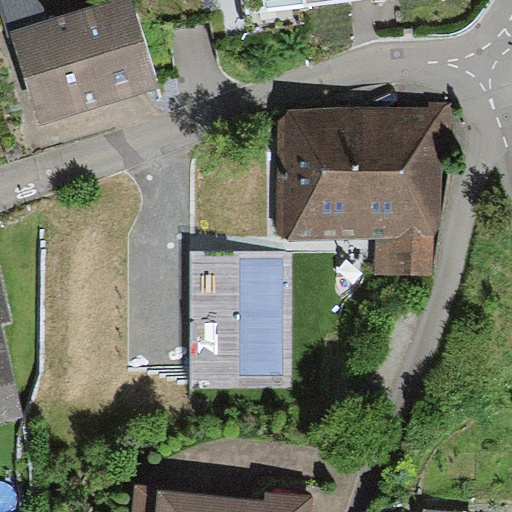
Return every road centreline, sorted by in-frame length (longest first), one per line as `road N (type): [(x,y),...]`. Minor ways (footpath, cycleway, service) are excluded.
road 1 (residential): [(0,179),(359,65),(493,51)]
road 2 (residential): [(493,51),(430,311),(349,511)]
